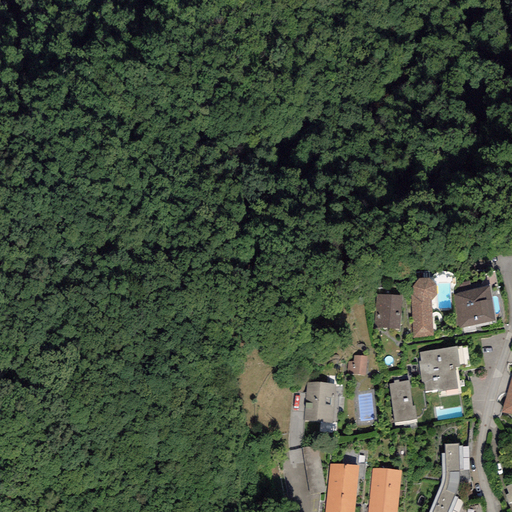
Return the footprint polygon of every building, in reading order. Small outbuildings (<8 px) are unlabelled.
[(411,295),(413,339),(433,337),(432,302),(437,297),(436,287),(429,280),(419,280),(413,288),(413,295),(411,295)] [(489,289),(454,294),(459,328),(494,323),(489,289)] [(402,297),(377,295),(374,326),(376,326),(376,329),(399,331),(402,297)] [(457,349),(420,354),(421,363),(419,364),(422,387),(424,386),(425,395),(437,393),(438,395),(459,393),(456,372),(460,371),(457,349)] [(357,357),(356,368),(350,367),(349,376),(367,379),(370,359),(357,357)] [(336,386),(307,383),(304,422),(333,424),(336,386)] [(389,387),(395,425),(416,421),(414,409),(412,409),(408,384),(398,386),(398,383),(395,384),(395,386),(389,387)] [(511,386),(510,385),(502,413),(511,416),(511,386)] [(434,511),(448,511),(454,499),(455,497),(457,493),(458,489),(459,485),(459,481),(459,477),(459,474),(460,472),(459,449),(459,447),(445,447),(445,455),(445,474),(445,481),(444,486),(443,490),(441,495),(438,504),(434,511)] [(306,450),(311,497),(326,495),(320,448),(306,450)] [(430,511),(434,511),(438,504),(441,495),(443,490),(444,486),(445,481),(445,474),(445,455),(441,456),(442,474),(443,478),(442,482),(441,486),(439,490),(430,511)] [(326,505),(356,508),(360,469),(331,466),(326,505)] [(368,510),(387,511),(397,511),(402,474),(372,471),(368,510)] [(453,511),(458,500),(454,499),(448,511),(453,511)]
